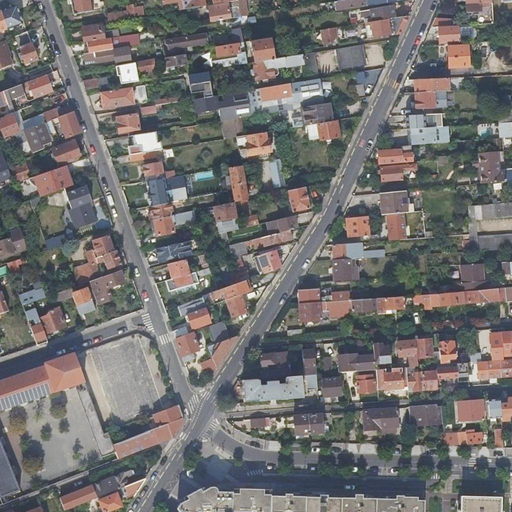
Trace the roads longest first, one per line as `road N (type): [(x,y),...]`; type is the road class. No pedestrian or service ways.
road 1 (residential): [(156,315),(42,0)]
road 2 (residential): [(511,462),(264,456),(196,422)]
road 3 (residential): [(200,417),(440,399),(442,391),(511,385)]
road 4 (residential): [(200,417),(347,175)]
road 5 (residential): [(347,175),(428,0)]
road 6 (residential): [(0,368),(156,315)]
